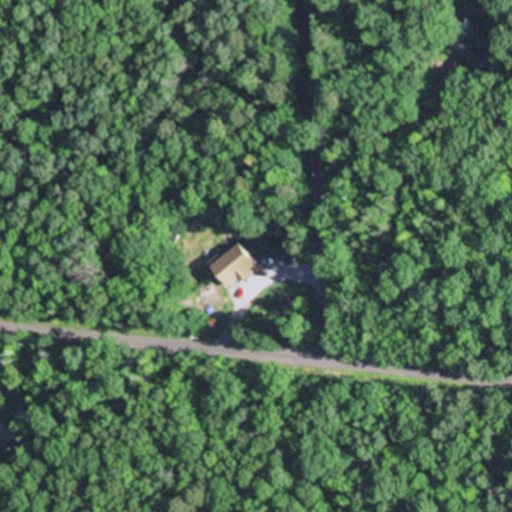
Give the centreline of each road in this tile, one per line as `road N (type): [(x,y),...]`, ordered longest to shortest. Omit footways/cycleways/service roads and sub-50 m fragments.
road 1 (residential): [(0,324),(511,376)]
road 2 (residential): [(332,358),(310,0)]
